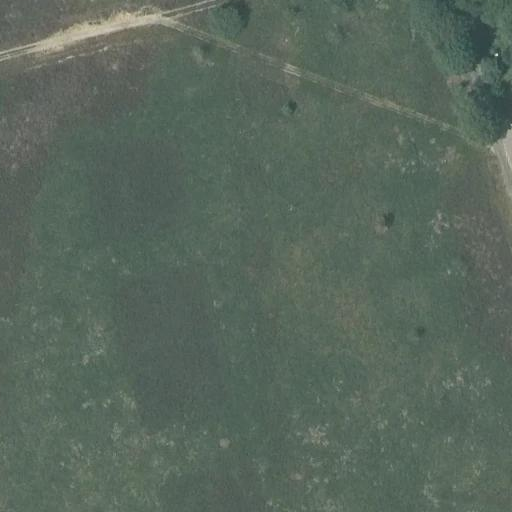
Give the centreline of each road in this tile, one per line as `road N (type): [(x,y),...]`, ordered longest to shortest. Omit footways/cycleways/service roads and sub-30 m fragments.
road 1 (track): [(157,18),(500,149)]
road 2 (track): [(451,0),(511,184)]
road 3 (track): [(0,58),(157,18)]
